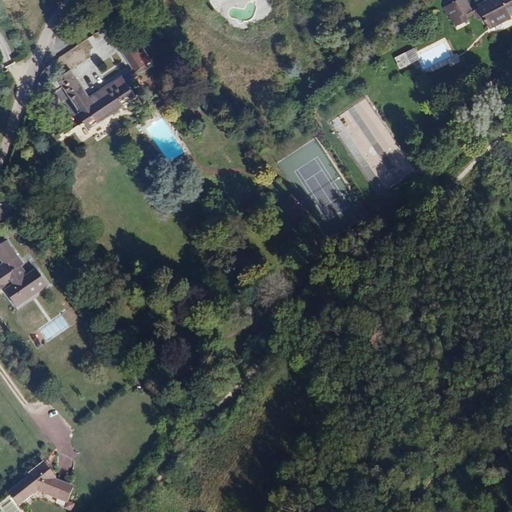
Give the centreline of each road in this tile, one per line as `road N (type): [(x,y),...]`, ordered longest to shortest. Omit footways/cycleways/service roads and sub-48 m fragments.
road 1 (track): [(346,271),(120,511)]
road 2 (track): [(346,271),(511,128)]
road 3 (residential): [(70,0),(50,24),(0,162)]
